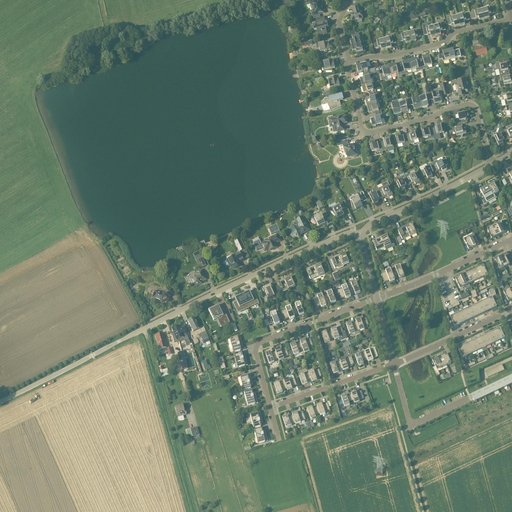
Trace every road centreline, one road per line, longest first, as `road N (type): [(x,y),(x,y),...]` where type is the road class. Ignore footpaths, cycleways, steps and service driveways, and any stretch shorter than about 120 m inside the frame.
road 1 (residential): [(92,355),(346,233),(361,235)]
road 2 (residential): [(490,166),(472,106),(364,131),(349,61)]
road 3 (residential): [(270,407),(259,342),(377,299)]
road 4 (residential): [(349,61),(510,20)]
road 5 (residential): [(361,235),(370,223),(490,166)]
road 6 (residential): [(377,299),(511,240)]
road 7 (residential): [(270,407),(394,364)]
road 8 (residential): [(394,364),(511,310)]
road 9 (residential): [(470,399),(412,423),(394,364)]
